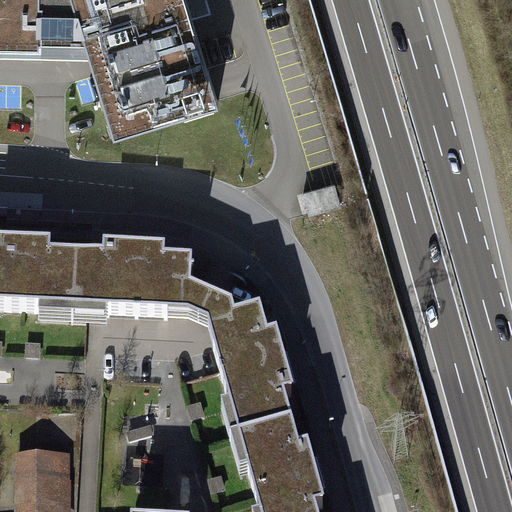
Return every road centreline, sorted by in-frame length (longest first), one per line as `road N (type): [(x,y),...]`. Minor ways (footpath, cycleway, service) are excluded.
road 1 (residential): [(0,179),(155,191),(217,207),(255,229),(306,296),(377,511)]
road 2 (motorway): [(349,0),(495,511)]
road 3 (motorway): [(511,399),(398,0)]
